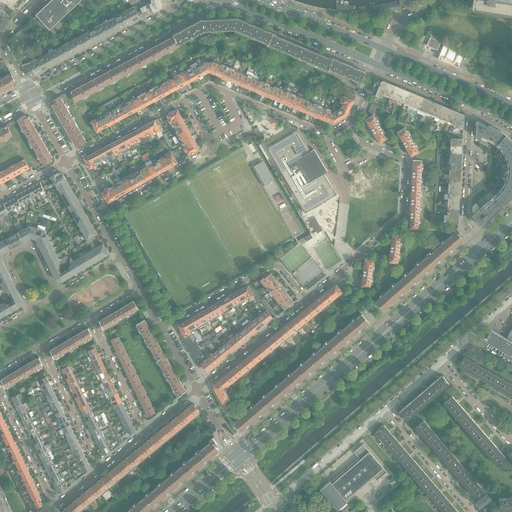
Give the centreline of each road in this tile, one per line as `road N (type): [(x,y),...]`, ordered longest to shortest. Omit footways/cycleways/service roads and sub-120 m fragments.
road 1 (secondary): [(243,458),(485,248)]
road 2 (tertiary): [(34,100),(220,0)]
road 3 (residential): [(339,273),(402,214),(405,162),(363,143),(352,121)]
road 4 (secondary): [(385,326),(235,454)]
road 5 (residential): [(96,215),(211,153),(181,98)]
road 6 (residential): [(352,121),(328,134),(208,85),(181,98)]
road 7 (residential): [(307,298),(269,265),(161,327)]
road 8 (residential): [(220,0),(377,65)]
road 9 (tertiary): [(168,12),(27,87)]
road 10 (residential): [(273,504),(385,410)]
road 11 (residential): [(481,243),(463,222),(473,105)]
road 12 (residential): [(197,389),(307,298)]
road 13 (residential): [(511,104),(384,49)]
road 14 (residential): [(58,295),(32,248),(19,248),(9,259),(31,310)]
road 15 (residential): [(99,469),(40,346)]
road 16 (residential): [(471,511),(385,410)]
road 17 (residential): [(181,98),(66,161)]
road 18 (residential): [(89,316),(145,431)]
road 19 (secondary): [(481,243),(385,326)]
road 20 (residential): [(0,392),(54,505)]
road 21 (residential): [(384,49),(271,3)]
